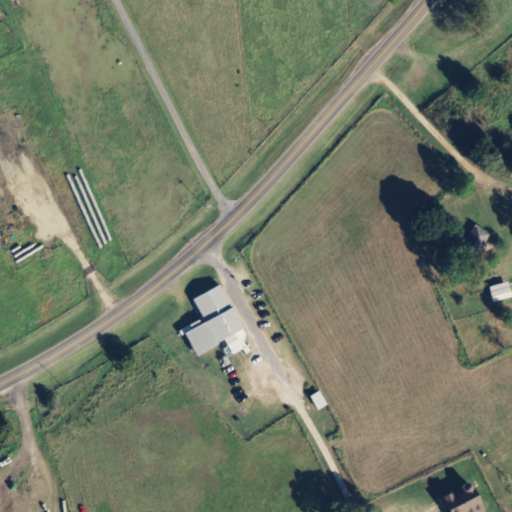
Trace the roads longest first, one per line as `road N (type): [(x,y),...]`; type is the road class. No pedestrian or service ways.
road 1 (tertiary): [(0,381),(98,327),(191,256),(428,0)]
road 2 (residential): [(511,247),(457,153),(369,68)]
